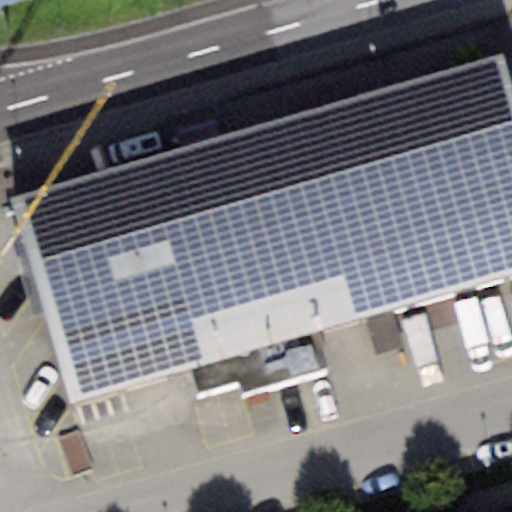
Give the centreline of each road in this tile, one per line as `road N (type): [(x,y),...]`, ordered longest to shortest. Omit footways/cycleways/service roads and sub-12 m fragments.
road 1 (primary): [(379,0),(0,111)]
road 2 (unclassified): [(511,424),(210,511)]
